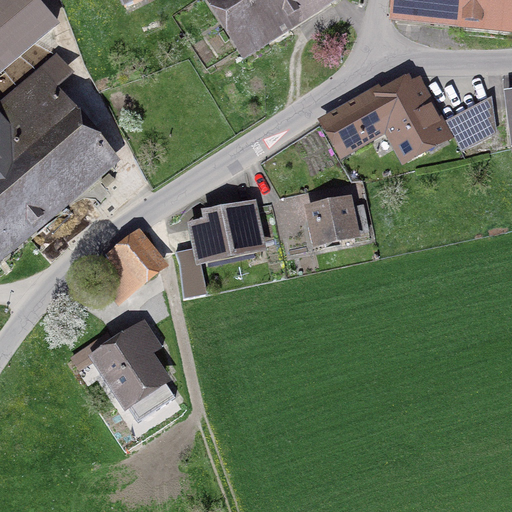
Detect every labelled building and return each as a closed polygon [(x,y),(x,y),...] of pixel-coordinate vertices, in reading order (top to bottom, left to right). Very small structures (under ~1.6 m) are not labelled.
[(30,0),(19,0),(0,16),(0,75),(55,30),(30,0)] [(213,0),(243,46),(315,0),(213,0)] [(511,22),(511,0),(399,0),(399,10),(511,22)] [(0,246),(107,156),(39,77),(0,109),(0,246)] [(446,136),(417,82),(406,88),(387,91),(333,122),(348,148),(386,127),(404,159),(446,136)] [(495,129),(491,100),(446,123),(459,147),(495,129)] [(348,210),(347,204),(311,211),(318,244),(368,232),(363,207),(348,210)] [(212,225),(194,229),(198,249),(175,254),(179,265),(183,301),(205,296),(201,261),(260,248),(251,209),(211,218),(212,225)] [(114,297),(155,267),(139,247),(123,259),(120,256),(97,276),(114,297)] [(159,349),(143,325),(131,333),(134,337),(97,361),(126,404),(162,380),(147,357),(159,349)] [(98,359),(91,347),(72,359),(80,371),(98,359)]
